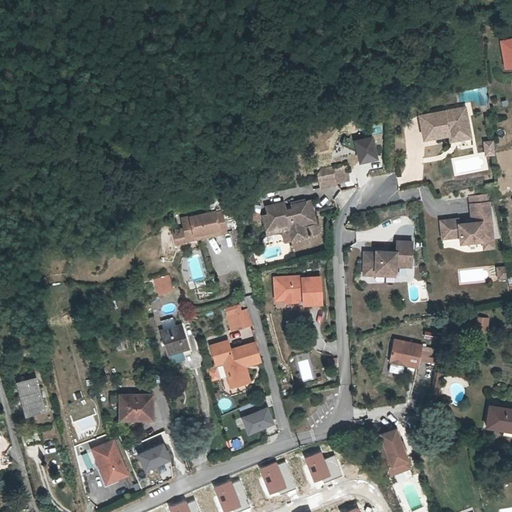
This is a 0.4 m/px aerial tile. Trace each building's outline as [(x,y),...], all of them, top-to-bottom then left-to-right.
[(511,36),(498,39),(504,66),(511,64),(511,36)] [(458,109),(418,117),(422,141),(448,136),(448,139),(453,138),(454,142),(470,138),(465,118),(460,119),(458,109)] [(373,134),(353,138),(357,161),(377,158),(373,134)] [(340,144),(352,148),(355,140),(343,136),(340,144)] [(492,142),(483,143),(484,155),(493,154),(492,142)] [(330,166),(319,169),(316,173),(319,186),(334,182),(330,166)] [(180,214),(183,223),(184,226),(192,224),(193,230),(218,223),(217,217),(223,216),(218,196),(208,198),(210,207),(180,214)] [(282,201),(264,206),(266,213),(261,215),(266,233),(281,230),(284,240),(306,234),(305,231),(316,228),(308,199),(296,202),(294,204),(291,205),(291,207),(284,209),(282,201)] [(458,220),(440,222),(442,239),(459,237),(460,244),(483,241),(493,240),(488,203),(470,205),(471,220),(471,223),(466,224),(459,224),(458,220)] [(184,226),(183,223),(172,226),(176,239),(226,226),(223,216),(217,217),(218,223),(193,230),(192,224),(184,226)] [(493,240),(483,241),(483,249),(493,248),(493,240)] [(376,254),(364,253),(363,276),(375,276),(375,273),(395,274),(396,267),(411,268),(412,243),(396,243),(396,253),(376,252),(376,254)] [(251,253),(243,255),(246,265),(254,263),(251,253)] [(504,267),(497,268),(498,278),(505,277),(504,267)] [(159,289),(176,285),(172,270),(155,275),(159,289)] [(301,276),(274,278),(275,295),(284,295),(285,300),(285,303),(298,302),(297,296),(303,295),(303,305),(322,303),(320,276),(302,278),(301,276)] [(231,327),(251,320),(247,307),(226,313),(231,327)] [(476,329),(488,329),(488,316),(476,316),(476,329)] [(162,336),(164,342),(166,350),(189,344),(182,321),(160,327),(162,336)] [(254,339),(236,345),(230,347),(227,338),(210,343),(216,362),(223,360),(231,384),(246,379),(249,378),(244,363),(260,358),(254,339)] [(409,361),(420,364),(424,347),(397,341),(392,362),(409,365),(409,361)] [(434,393),(441,394),(445,375),(438,374),(434,393)] [(46,408),(39,378),(21,383),(28,411),(37,408),(38,411),(46,408)] [(120,392),(122,416),(154,415),(152,390),(120,392)] [(263,399),(238,406),(240,413),(264,406),(263,399)] [(489,426),(511,430),(511,409),(493,406),(489,426)] [(267,407),(243,417),(249,432),(273,422),(267,407)] [(41,428),(25,432),(29,445),(44,442),(41,428)] [(382,433),(384,440),(376,443),(384,468),(408,460),(397,428),(382,433)] [(93,449),(107,482),(128,473),(114,440),(93,449)] [(162,442),(138,452),(144,467),(168,457),(162,442)] [(262,511),(251,468),(237,472),(247,511),(262,511)] [(230,511),(225,492),(236,489),(233,477),(210,483),(218,511),(230,511)] [(293,511),(309,511),(305,498),(291,502),(293,511)]
